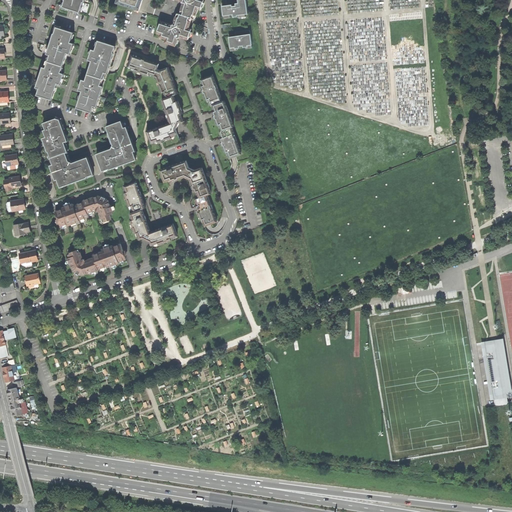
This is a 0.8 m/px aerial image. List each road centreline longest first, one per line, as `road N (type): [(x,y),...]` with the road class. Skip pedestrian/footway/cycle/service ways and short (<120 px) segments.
road 1 (residential): [(14,0),(24,127),(60,301)]
road 2 (trunk): [(499,511),(243,488)]
road 3 (trunk): [(243,488),(0,447)]
road 4 (residential): [(198,249),(220,240),(232,217),(208,151),(186,148),(150,163),(158,193),(184,212)]
road 5 (trunk): [(138,485),(312,511)]
road 6 (trunk): [(393,511),(243,488)]
road 7 (residential): [(198,249),(60,301)]
road 8 (trunk): [(0,464),(138,485)]
road 9 (residential): [(31,509),(0,385)]
